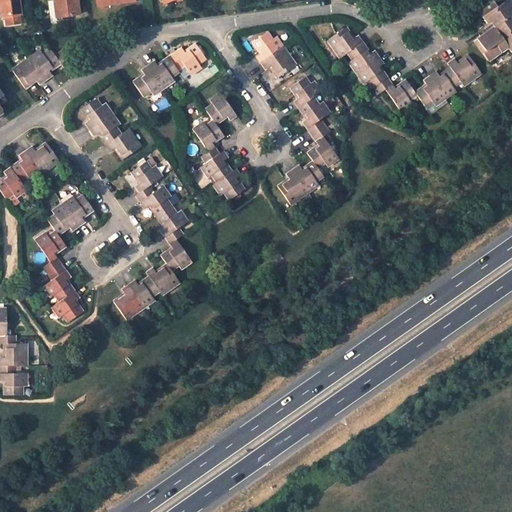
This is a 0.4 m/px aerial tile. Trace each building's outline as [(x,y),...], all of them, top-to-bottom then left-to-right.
[(0,0),(0,9),(2,18),(21,15),(18,0),(0,0)] [(54,1),(57,19),(63,18),(62,16),(61,7),(60,0),(57,1),(54,1)] [(62,16),(80,14),(77,0),(56,0),(57,1),(60,0),(61,7),(62,16)] [(492,0),(490,0),(477,9),(487,23),(495,18),(498,23),(474,40),(488,61),(507,47),(510,52),(511,50),(511,17),(511,15),(511,14),(511,6),(507,0),(506,0),(497,6),(492,0)] [(345,27),(328,40),(340,57),(347,52),(361,43),(363,42),(358,35),(353,38),(345,27)] [(266,32),(253,42),(260,53),(255,56),(260,63),(283,48),(275,37),(272,39),(266,32)] [(184,66),(190,74),(201,66),(198,63),(205,58),(195,43),(183,52),(181,47),(168,57),(178,71),(184,66)] [(349,62),(356,72),(379,56),(375,50),(369,54),(361,43),(347,52),(352,60),(349,62)] [(260,63),(265,70),(269,66),(277,77),(295,65),(283,48),(260,63)] [(60,63),(63,68),(71,62),(62,49),(54,55),(60,63)] [(40,51),(29,58),(45,80),(52,76),(48,71),(60,63),(54,55),(50,50),(42,55),(40,51)] [(460,81),(463,85),(480,73),(468,55),(457,63),(454,58),(447,63),(450,67),(460,81)] [(356,72),(364,83),(367,80),(372,88),(374,86),(386,78),(378,66),(384,62),(379,56),(356,72)] [(163,87),(174,80),(171,76),(178,71),(168,57),(157,65),(153,60),(147,65),(163,87)] [(29,58),(12,70),(24,87),(35,79),(39,85),(45,80),(29,58)] [(144,74),(133,82),(143,96),(150,91),(152,94),(163,87),(147,65),(140,69),(144,74)] [(445,98),(455,90),(453,87),(460,81),(450,67),(438,76),(435,71),(429,75),(445,98)] [(445,98),(429,75),(423,80),(426,84),(414,92),(416,94),(425,106),(432,102),(434,105),(445,98)] [(305,77),(291,87),(298,98),(293,102),(297,108),(299,107),(313,97),(322,91),(314,80),(309,84),(305,77)] [(406,80),(395,88),(387,77),(386,78),(374,86),(379,93),(385,89),(399,110),(411,102),(409,99),(416,94),(414,92),(406,80)] [(230,120),(236,116),(220,93),(209,101),(212,104),(205,109),(213,121),(215,124),(226,116),(230,120)] [(299,107),(307,118),(301,122),(311,135),(326,125),(321,118),(330,112),(322,102),(318,105),(313,97),(299,107)] [(94,99),(81,109),(89,120),(84,123),(93,136),(98,133),(105,144),(120,134),(115,126),(118,124),(103,104),(99,106),(94,99)] [(220,152),(212,142),(223,135),(215,124),(213,121),(206,126),(203,123),(192,130),(208,152),(200,157),(205,163),(220,152)] [(317,168),(324,163),(326,166),(338,158),(323,136),(330,131),(326,125),(311,135),(318,145),(307,153),(313,162),(317,168)] [(105,144),(110,152),(114,148),(122,159),(140,147),(127,129),(120,134),(105,144)] [(40,173),(58,161),(45,142),(34,150),(31,146),(25,150),(40,173)] [(20,182),(28,177),(30,181),(40,173),(25,150),(18,155),(21,160),(10,167),(20,182)] [(200,168),(207,178),(212,175),(216,182),(230,172),(223,161),(228,157),(223,151),(220,153),(220,152),(205,163),(205,164),(200,168)] [(145,162),(131,172),(139,182),(133,186),(138,193),(150,184),(161,176),(154,166),(150,169),(145,162)] [(307,192),(318,184),(316,181),(323,176),(317,168),(313,162),(301,170),(298,165),(291,170),(307,192)] [(6,176),(0,180),(0,190),(6,199),(13,195),(14,197),(26,190),(20,182),(10,167),(3,172),(6,176)] [(216,182),(213,184),(220,196),(224,192),(229,199),(243,189),(236,179),(240,175),(235,168),(230,172),(216,182)] [(307,192),(291,170),(285,174),(288,179),(277,186),(289,203),(307,192)] [(135,195),(144,209),(149,205),(156,216),(171,206),(166,199),(170,197),(162,186),(154,191),(150,184),(138,193),(135,195)] [(78,226),(84,222),(81,218),(92,210),(82,195),(75,200),(73,196),(62,204),(78,226)] [(54,215),(47,220),(55,231),(57,235),(68,226),(71,231),(78,226),(62,204),(51,211),(54,215)] [(178,227),(187,221),(179,211),(175,213),(171,206),(156,216),(164,227),(160,231),(164,237),(178,227)] [(170,270),(178,265),(180,268),(191,261),(176,239),(183,234),(178,227),(164,237),(171,247),(160,255),(165,263),(170,270)] [(61,263),(54,253),(65,246),(57,235),(55,231),(48,236),(45,232),(34,240),(50,262),(43,268),(46,273),(61,263)] [(73,291),(65,279),(70,276),(61,263),(46,273),(51,280),(43,286),(50,297),(54,294),(59,302),(73,291)] [(152,267),(145,272),(148,277),(158,291),(161,295),(178,282),(170,270),(165,263),(154,271),(152,267)] [(143,307),(154,299),(151,296),(158,291),(148,277),(137,284),(134,280),(127,284),(143,307)] [(143,307),(127,284),(121,289),(124,294),(113,302),(125,319),(143,307)] [(59,302),(52,307),(59,317),(63,314),(68,321),(81,312),(74,300),(79,297),(74,290),(73,291),(59,302)] [(5,334),(5,309),(0,308),(0,343),(3,343),(16,343),(16,334),(5,334)] [(0,365),(16,365),(26,365),(25,343),(16,343),(3,343),(3,357),(0,357),(0,365)] [(0,365),(0,380),(4,381),(4,394),(21,394),(21,386),(26,386),(26,373),(16,373),(16,365),(0,365)]
